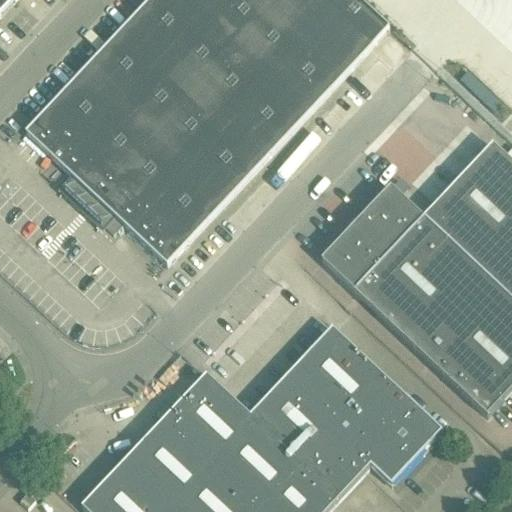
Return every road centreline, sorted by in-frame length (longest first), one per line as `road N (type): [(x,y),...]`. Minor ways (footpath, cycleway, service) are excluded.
road 1 (unclassified): [(72,380),(108,382),(140,370),(448,39)]
road 2 (unclassified): [(99,0),(0,108)]
